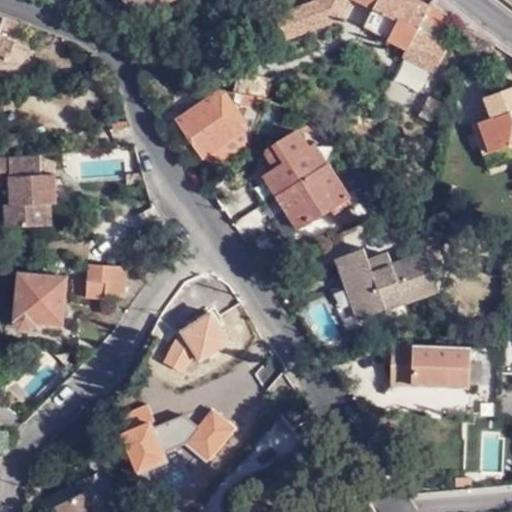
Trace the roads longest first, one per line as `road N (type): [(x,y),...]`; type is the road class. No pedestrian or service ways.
road 1 (residential): [(11,511),(27,445),(112,358),(169,271),(215,240)]
road 2 (residential): [(0,2),(71,29),(121,64),(143,134),(215,240)]
road 3 (residential): [(215,240),(394,511)]
